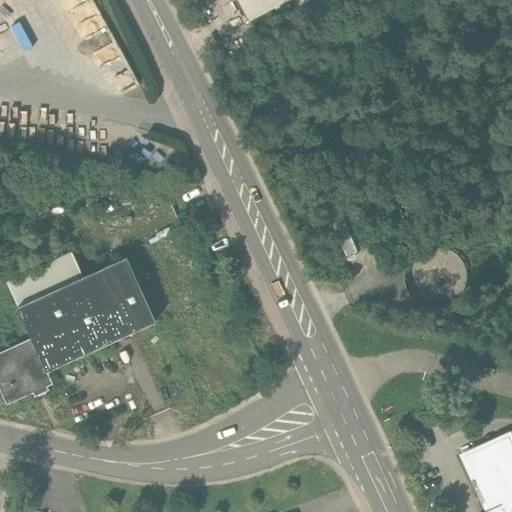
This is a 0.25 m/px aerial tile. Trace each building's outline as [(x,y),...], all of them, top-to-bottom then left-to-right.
[(235,0),(248,23),(291,0),(235,0)] [(7,282),(18,308),(83,278),(72,252),(7,282)] [(155,323),(126,259),(83,278),(18,308),(32,340),(47,372),(155,323)] [(47,372),(32,340),(0,354),(0,383),(10,404),(35,392),(37,396),(48,391),(46,387),(53,384),(47,372)] [(511,511),(511,436),(457,460),(478,511),(511,511)]
